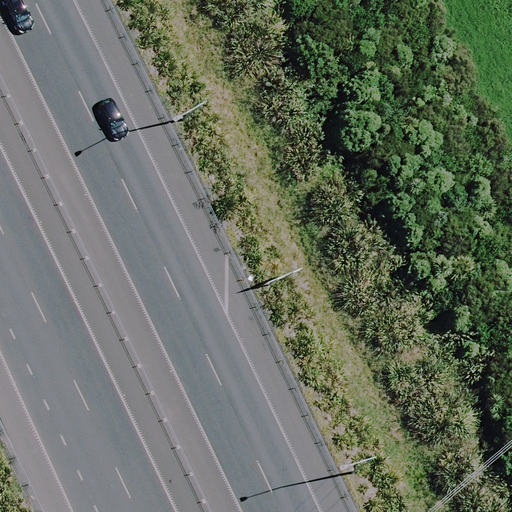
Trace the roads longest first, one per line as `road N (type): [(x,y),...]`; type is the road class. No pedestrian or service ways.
road 1 (motorway): [(19,0),(254,511)]
road 2 (motorway): [(119,511),(0,247)]
